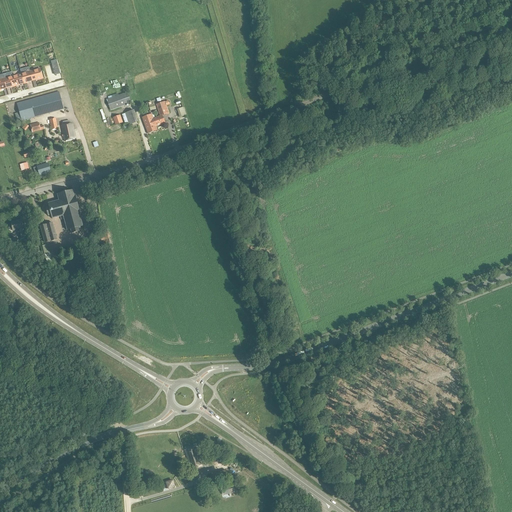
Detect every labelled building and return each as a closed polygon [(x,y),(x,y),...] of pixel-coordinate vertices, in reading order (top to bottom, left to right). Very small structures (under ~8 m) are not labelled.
[(27,67),(21,69),(22,73),(25,83),(30,82),(30,81),(33,80),(30,71),(29,67),(27,67)] [(41,68),(30,71),(33,80),(36,80),(43,78),(41,68)] [(12,72),(3,74),(4,78),(6,88),(10,87),(16,86),(13,76),(12,72)] [(22,73),(13,76),(16,86),(19,85),(19,84),(21,84),(24,83),(25,83),(22,73)] [(38,97),(17,103),(18,104),(18,105),(19,107),(20,110),(21,114),(22,117),(22,120),(43,115),(64,109),(62,102),(60,95),(60,93),(59,92),(38,97)] [(109,99),(107,100),(110,110),(131,103),(128,92),(118,96),(109,99)] [(160,103),(157,104),(160,116),(162,116),(163,116),(169,113),(167,106),(170,105),(169,100),(164,102),(160,103)] [(134,110),(125,113),(126,113),(129,123),(130,125),(138,122),(134,110)] [(151,114),(142,117),(148,133),(148,134),(158,130),(156,126),(165,123),(163,116),(162,116),(160,116),(153,119),(151,114)] [(120,115),(113,118),(115,125),(123,123),(120,115)] [(50,120),(51,124),(52,130),(53,130),(57,129),(58,129),(58,128),(56,119),(50,120)] [(62,125),(61,125),(64,141),(76,138),(73,123),(72,123),(72,122),(71,123),(71,122),(69,121),(64,122),(63,123),(63,124),(62,124),(62,125)] [(39,123),(30,125),(33,132),(41,130),(41,129),(40,127),(40,126),(39,123)] [(28,163),(20,165),(21,171),(29,169),(28,163)] [(49,164),(37,167),(39,176),(50,173),(51,172),(49,164)] [(49,206),(46,207),(48,215),(52,214),(53,218),(60,216),(61,219),(64,219),(67,230),(70,229),(71,233),(80,230),(79,226),(82,226),(79,211),(75,196),(74,196),(73,190),(57,194),(59,200),(48,203),(49,206)] [(9,223),(9,224),(10,229),(11,230),(13,230),(13,231),(24,228),(22,219),(11,221),(11,223),(9,223)] [(52,223),(40,226),(45,243),(57,239),(52,223)] [(30,239),(23,241),(24,247),(32,246),(30,239)] [(45,256),(38,257),(39,260),(46,259),(48,265),(53,264),(48,244),(42,246),(45,256)] [(196,447),(185,450),(191,469),(202,465),(196,447)] [(165,483),(166,489),(174,487),(172,481),(165,483)] [(233,485),(221,487),(223,495),(235,492),(233,485)]
